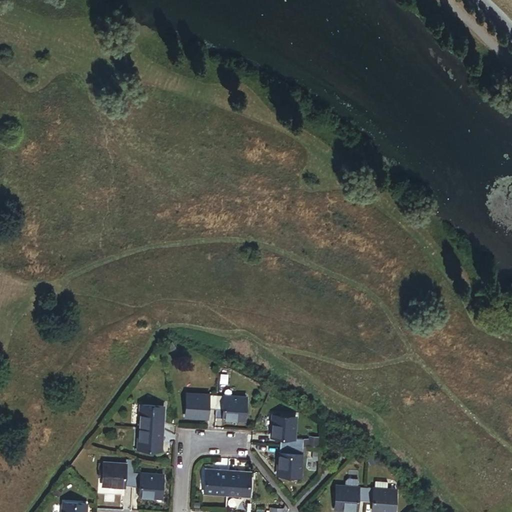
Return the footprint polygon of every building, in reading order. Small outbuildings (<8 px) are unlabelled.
[(202,406),(211,407),(212,394),(183,393),(182,416),(188,416),(202,417),(202,406)] [(231,418),(241,418),(242,395),(212,394),(211,407),(220,407),(219,417),(231,418)] [(134,426),(155,427),(155,415),(156,404),(135,403),(134,426)] [(211,417),(219,417),(220,407),(211,407),(211,417)] [(287,444),(287,435),(288,414),(267,413),(267,429),(267,436),(274,436),(274,444),(287,444)] [(134,450),(155,450),(155,438),(155,427),(134,426),(134,450)] [(287,444),(296,445),(296,435),(287,435),(287,444)] [(273,475),(295,476),(296,455),(287,455),(287,444),(274,444),(273,459),(273,475)] [(287,455),(296,455),(296,445),(287,444),(287,455)] [(132,459),(122,457),(122,466),(121,473),(130,473),(132,459)] [(112,488),(130,489),(130,473),(121,473),(122,466),(101,465),(101,468),(100,478),(100,487),(112,488)] [(204,494),(226,495),(227,473),(205,472),(205,478),(204,494)] [(146,497),(157,498),(158,474),(130,473),(130,489),(137,489),(136,497),(146,497)] [(226,495),(248,496),(249,474),(240,473),(227,473),(226,495)] [(346,489),(358,489),(358,481),(348,480),(346,483),(346,489)] [(358,489),(346,489),(337,489),(337,511),(357,511),(357,504),(366,504),(366,489),(358,489)] [(372,511),(396,511),(396,490),(386,490),(374,490),(366,489),(366,504),(372,504),(372,511)] [(57,511),(77,511),(78,504),(58,503),(57,511)]
